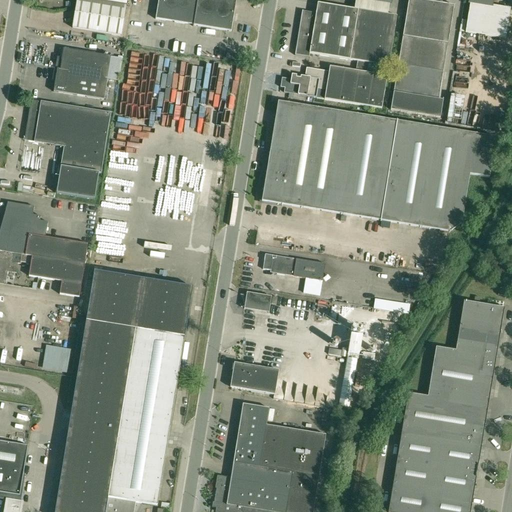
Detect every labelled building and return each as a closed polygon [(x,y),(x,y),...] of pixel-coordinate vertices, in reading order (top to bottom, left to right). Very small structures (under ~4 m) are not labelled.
[(122,36),(126,8),(127,0),(76,0),(72,27),(122,36)] [(158,0),(155,19),(231,32),(236,0),(158,0)] [(357,0),(355,0),(354,9),(388,15),(389,5),(357,0)] [(443,101),(439,100),(454,6),(440,3),(440,0),(408,0),(391,110),(440,119),(443,101)] [(491,0),(470,0),(465,33),(506,39),(510,9),(491,6),(491,0)] [(388,15),(354,9),(317,4),(316,13),(302,11),(295,56),(309,58),(310,54),(356,61),(355,71),(326,67),(326,72),(306,68),(305,77),(292,75),(291,80),(282,78),(280,92),(316,98),(324,100),(382,109),(387,77),(367,73),(369,64),(389,67),(397,17),(388,15)] [(57,69),(53,92),(104,100),(111,57),(64,49),(60,70),(57,69)] [(94,200),(99,173),(101,174),(111,114),(31,101),(24,141),(64,147),(56,194),(94,200)] [(278,102),(262,202),(450,232),(461,224),(469,175),(489,178),(496,138),(278,102)] [(48,223),(40,221),(41,217),(33,215),(34,207),(8,203),(0,230),(0,284),(5,285),(7,272),(16,274),(18,264),(20,264),(22,255),(32,257),(29,277),(62,282),(60,295),(79,298),(85,265),(84,265),(88,245),(45,238),(48,223)] [(265,255),(263,270),(277,272),(276,274),(322,282),(325,264),(265,255)] [(157,506),(192,288),(94,272),(86,321),(55,511),(133,511),(135,503),(157,506)] [(470,511),(481,447),(504,308),(464,302),(455,351),(436,348),(428,397),(408,394),(388,511),(470,511)] [(349,336),(351,336),(339,407),(349,409),(357,358),(360,359),(364,331),(351,329),(349,336)] [(362,359),(374,360),(375,354),(363,352),(362,359)] [(235,364),(231,388),(274,395),(278,370),(235,364)] [(313,511),(326,435),(266,426),(269,409),(243,405),(231,478),(217,476),(215,489),(216,489),(214,503),(213,502),(212,508),(220,509),(219,511),(313,511)] [(0,493),(20,496),(28,446),(0,441),(0,493)] [(21,511),(23,505),(5,502),(3,511),(21,511)]
